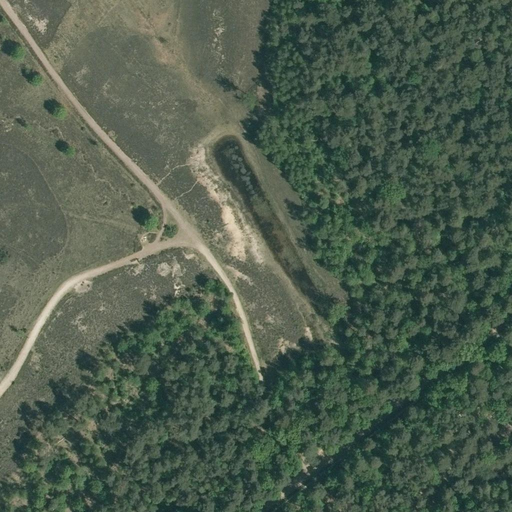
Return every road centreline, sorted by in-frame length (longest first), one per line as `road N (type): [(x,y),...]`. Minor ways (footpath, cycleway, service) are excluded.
road 1 (track): [(189,232),(90,122),(0,0)]
road 2 (track): [(311,473),(277,427),(228,285),(189,232)]
road 3 (track): [(0,390),(69,282),(189,232)]
road 4 (track): [(311,473),(511,315)]
